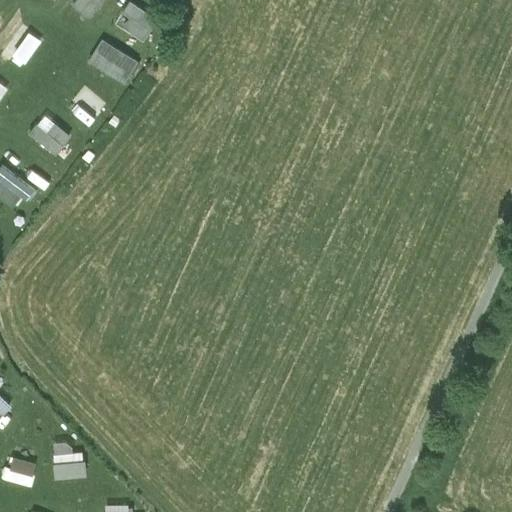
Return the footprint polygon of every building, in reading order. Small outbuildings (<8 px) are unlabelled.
[(76,0),(73,3),(90,17),(105,0),(76,0)] [(145,39),(159,16),(134,0),(128,0),(116,20),(145,39)] [(42,42),(22,27),(5,50),(25,65),(42,42)] [(138,61),(102,40),(89,62),(125,83),(138,61)] [(0,101),(10,89),(0,81),(0,101)] [(88,86),(68,108),(87,125),(107,103),(88,86)] [(31,130),(57,154),(74,134),(48,111),(31,130)] [(0,194),(16,205),(24,194),(31,198),(39,188),(7,165),(0,174),(0,194)] [(38,171),(30,178),(43,192),(50,186),(38,171)] [(0,421),(15,405),(0,390),(0,421)] [(56,452),(57,477),(88,476),(86,451),(56,452)] [(13,455),(7,478),(35,484),(40,461),(13,455)] [(132,511),(132,502),(105,504),(105,511),(132,511)]
